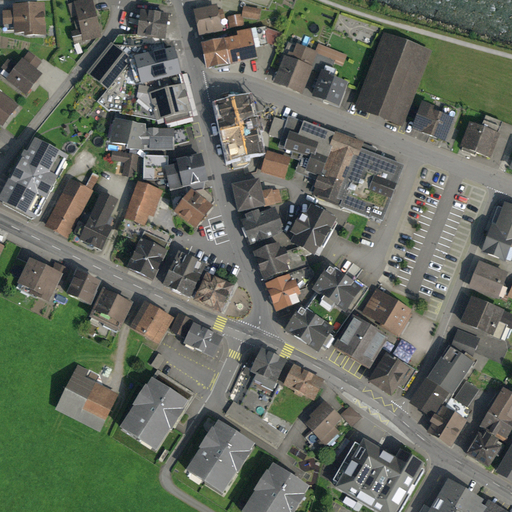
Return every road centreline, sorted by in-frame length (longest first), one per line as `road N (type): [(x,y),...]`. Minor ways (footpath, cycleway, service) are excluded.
road 1 (residential): [(500,180),(259,89),(199,88)]
road 2 (secondary): [(243,333),(0,220)]
road 3 (residential): [(396,417),(500,180)]
road 4 (residential): [(199,88),(259,301),(255,337)]
road 5 (residential): [(118,0),(114,26),(0,169)]
road 6 (secondary): [(396,417),(255,337)]
road 7 (residential): [(243,333),(169,466)]
road 8 (secondary): [(511,494),(396,417)]
